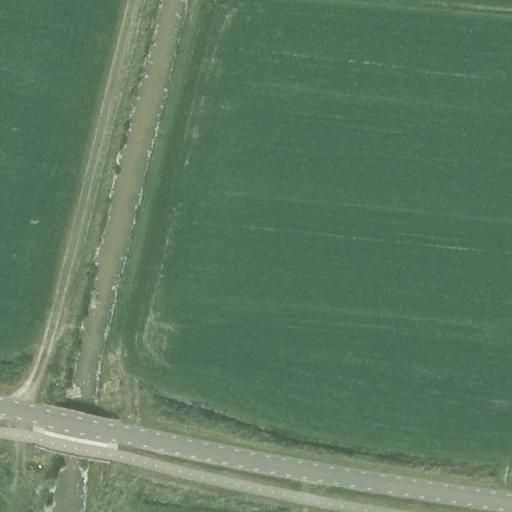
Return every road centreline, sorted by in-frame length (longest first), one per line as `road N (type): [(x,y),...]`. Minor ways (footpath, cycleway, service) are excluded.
road 1 (unclassified): [(511,501),(0,407)]
road 2 (track): [(21,412),(53,323),(131,0)]
